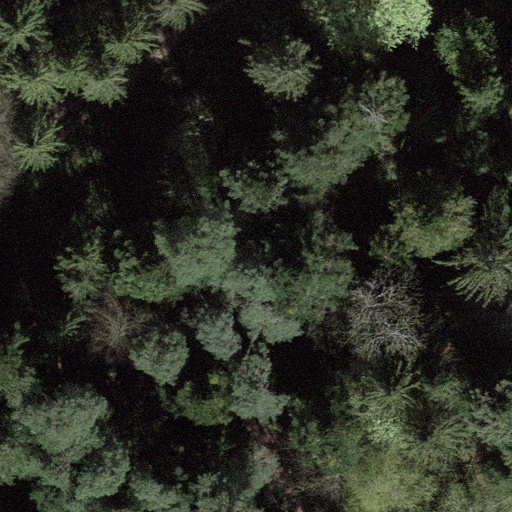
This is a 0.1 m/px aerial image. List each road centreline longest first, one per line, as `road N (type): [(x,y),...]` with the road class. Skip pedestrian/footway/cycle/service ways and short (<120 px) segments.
road 1 (track): [(107,104),(197,283),(347,511)]
road 2 (track): [(227,0),(0,190)]
